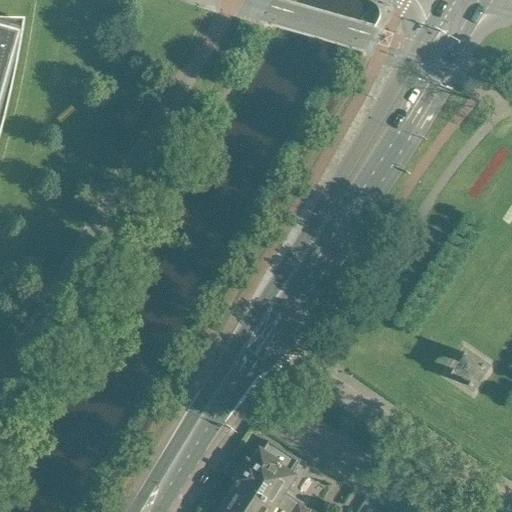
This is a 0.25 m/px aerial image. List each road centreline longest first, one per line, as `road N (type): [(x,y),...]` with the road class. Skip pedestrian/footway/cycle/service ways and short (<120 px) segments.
road 1 (secondary): [(448,0),(139,511)]
road 2 (secondary): [(267,342),(485,1)]
road 3 (residential): [(511,508),(288,356)]
road 4 (secondary): [(151,511),(267,342)]
